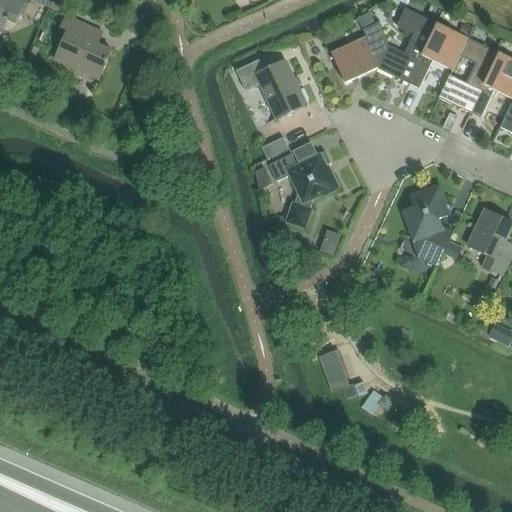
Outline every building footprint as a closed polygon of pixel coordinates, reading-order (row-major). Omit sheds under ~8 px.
[(13,23),(23,0),(0,0),(0,29),(5,19),(13,23)] [(29,0),(49,9),(52,0),(29,0)] [(70,0),(53,0),(51,4),(74,15),(79,4),(70,0)] [(405,55),(389,47),(377,70),(409,85),(437,25),(406,10),(397,27),(414,35),(405,55)] [(360,20),(364,29),(377,22),(373,13),(360,20)] [(99,81),(111,53),(113,50),(99,44),(104,33),(67,16),(61,29),(68,32),(55,61),(99,81)] [(346,85),(377,70),(389,47),(378,24),(364,31),(367,38),(332,54),(346,85)] [(459,57),(468,39),(437,25),(409,85),(419,90),(433,62),(453,72),(460,57),(459,57)] [(471,114),(499,54),(468,39),(459,57),(460,57),(476,65),(467,84),(450,76),(439,99),(471,114)] [(511,60),(499,54),(471,114),(481,119),(495,91),(511,99),(511,60)] [(260,61),(237,72),(247,93),(261,86),(277,120),(306,106),(286,62),(264,72),(260,61)] [(501,129),(511,134),(511,105),(511,106),(501,129)] [(265,146),(271,161),(293,152),(287,137),(265,146)] [(323,198),(340,190),(332,174),(330,175),(326,167),(332,165),(326,153),(297,166),(292,155),(269,167),(277,183),(290,177),(299,195),(296,203),(293,202),(285,223),(305,230),(313,210),(310,209),(313,200),(322,196),(323,198)] [(447,218),(449,213),(441,190),(437,188),(414,196),(412,201),(414,208),(407,211),(405,216),(413,238),(417,241),(426,238),(427,241),(418,260),(437,269),(453,234),(442,228),(440,220),(447,218)] [(511,229),(511,223),(485,211),(468,247),(489,257),(484,268),(503,277),(511,259),(511,245),(506,243),(511,229)] [(492,280),(488,288),(496,291),(499,283),(492,280)] [(347,388),(335,354),(320,359),(332,393),(347,388)] [(388,412),(394,403),(385,397),(379,406),(388,412)]
